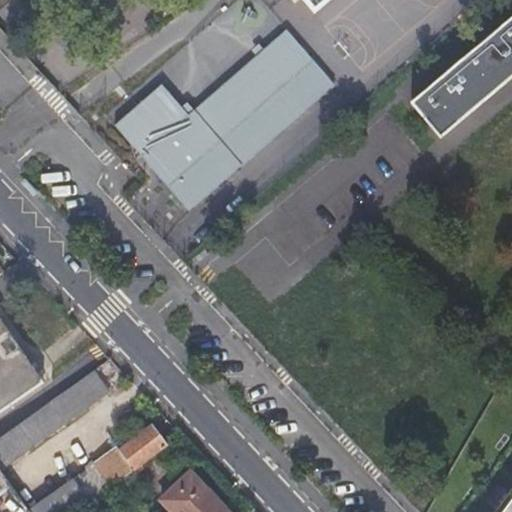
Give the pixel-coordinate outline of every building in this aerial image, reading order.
[(305,0),(316,12),(330,0),(305,0)] [(511,16),(454,66),(407,106),(416,116),(438,139),(485,100),(511,76),(511,16)] [(160,90),(112,130),(186,217),(332,92),(285,36),(186,121),(160,90)] [(0,368),(22,353),(0,322),(0,368)] [(0,409),(41,381),(22,353),(0,368),(0,409)] [(0,469),(106,393),(90,371),(0,436),(0,469)] [(73,511),(164,445),(150,426),(123,446),(120,443),(25,511),(73,511)] [(171,511),(225,511),(188,472),(160,499),(171,511)] [(511,511),(511,489),(495,511),(511,511)]
